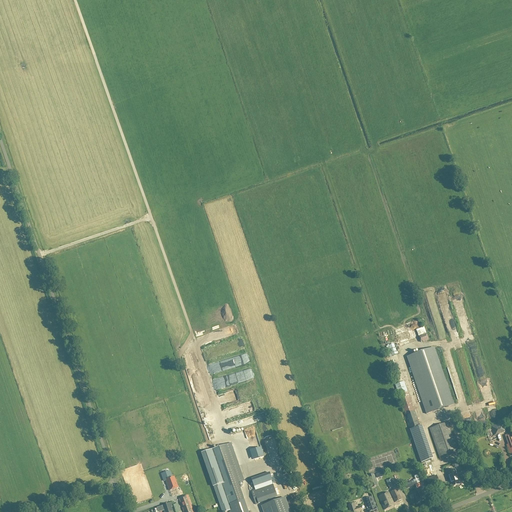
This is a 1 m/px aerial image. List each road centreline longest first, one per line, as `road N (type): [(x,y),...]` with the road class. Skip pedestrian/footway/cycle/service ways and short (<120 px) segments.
road 1 (unclassified): [(116,484),(0,149)]
road 2 (unknown): [(37,257),(149,217),(196,343)]
